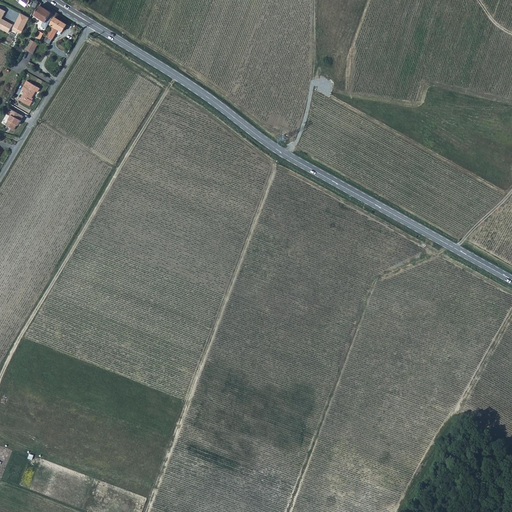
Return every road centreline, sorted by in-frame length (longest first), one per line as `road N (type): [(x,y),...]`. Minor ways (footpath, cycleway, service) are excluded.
road 1 (track): [(86,32),(284,170),(511,293)]
road 2 (secondary): [(92,24),(280,152),(511,280)]
road 3 (track): [(146,511),(280,152)]
road 4 (track): [(174,75),(0,379)]
road 5 (track): [(288,511),(373,281),(450,245)]
road 6 (track): [(511,311),(403,511)]
road 7 (residential): [(92,24),(0,177)]
road 8 (track): [(311,0),(310,87),(292,158)]
